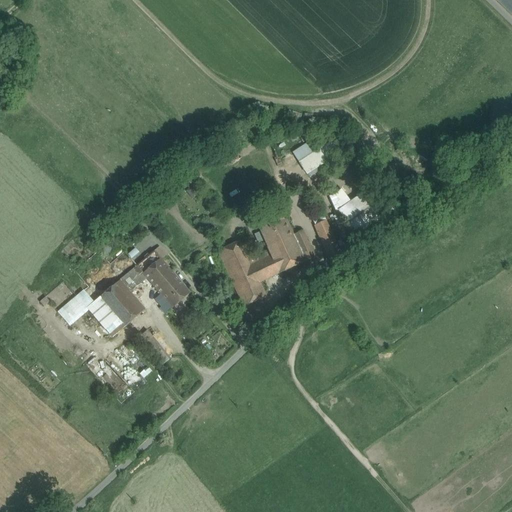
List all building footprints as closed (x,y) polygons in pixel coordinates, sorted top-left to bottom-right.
[(309,142),(292,152),(306,174),(333,158),(329,152),(336,148),(332,141),(314,151),(309,142)] [(210,148),(195,162),(204,173),(220,159),(210,148)] [(204,173),(195,162),(181,174),(191,185),(204,173)] [(374,185),(338,211),(356,237),(393,211),(374,185)] [(283,214),(257,225),(267,248),(294,236),(293,235),(283,214)] [(342,258),(326,220),(314,226),(330,263),(342,258)] [(268,250),(257,256),(249,237),(240,241),(259,283),(315,258),(303,231),(293,235),(294,236),(267,248),(268,250)] [(259,283),(240,241),(218,252),(244,307),(266,297),(259,283)] [(159,247),(144,260),(151,268),(161,260),(162,261),(167,257),(159,247)] [(144,260),(100,297),(125,327),(145,310),(128,290),(144,276),(157,291),(165,285),(161,280),(171,271),(162,261),(161,260),(151,268),(144,260)] [(171,271),(161,280),(165,285),(157,291),(172,309),(190,293),(171,271)] [(82,292),(59,311),(70,323),(87,308),(92,304),(82,292)] [(125,327),(100,297),(92,304),(87,308),(112,338),(125,327)] [(143,329),(136,335),(143,345),(151,338),(143,329)] [(169,360),(151,338),(143,345),(161,366),(169,360)] [(144,378),(152,371),(148,367),(140,374),(144,378)]
